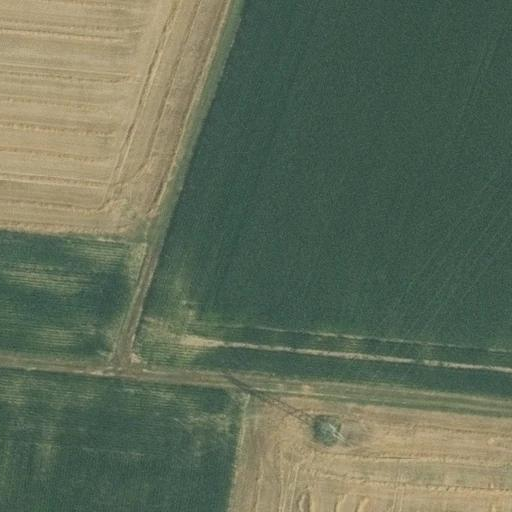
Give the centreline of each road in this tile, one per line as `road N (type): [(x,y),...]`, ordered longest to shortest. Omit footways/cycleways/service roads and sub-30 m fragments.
road 1 (track): [(0,359),(511,403)]
road 2 (track): [(122,371),(249,0)]
